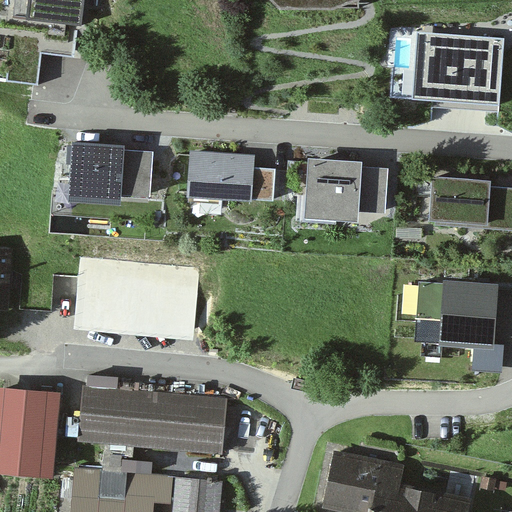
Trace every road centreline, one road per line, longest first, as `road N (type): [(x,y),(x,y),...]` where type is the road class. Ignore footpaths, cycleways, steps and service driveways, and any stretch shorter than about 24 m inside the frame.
road 1 (residential): [(511,148),(35,113)]
road 2 (residential): [(309,413),(216,371),(60,356)]
road 3 (residential): [(309,413),(355,401),(478,400),(511,390)]
